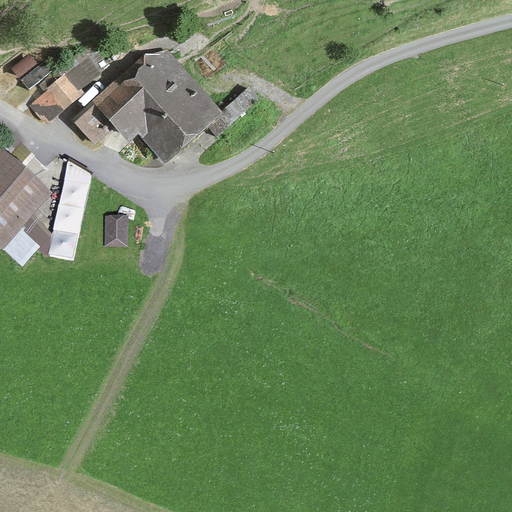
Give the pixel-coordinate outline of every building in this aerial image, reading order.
[(42,52),(17,64),(27,85),(52,74),(42,52)] [(100,101),(78,120),(96,141),(117,123),(129,137),(144,124),(167,151),(212,111),(197,95),(186,105),(152,66),(119,95),(113,87),(98,100),(100,101)] [(60,70),(41,86),(47,93),(33,105),(46,120),(79,93),(60,70)] [(0,147),(0,164),(3,162),(5,164),(18,151),(7,141),(0,147)] [(0,164),(0,240),(1,241),(42,198),(5,164),(3,162),(0,164)] [(125,223),(109,223),(109,244),(125,243),(125,223)]
